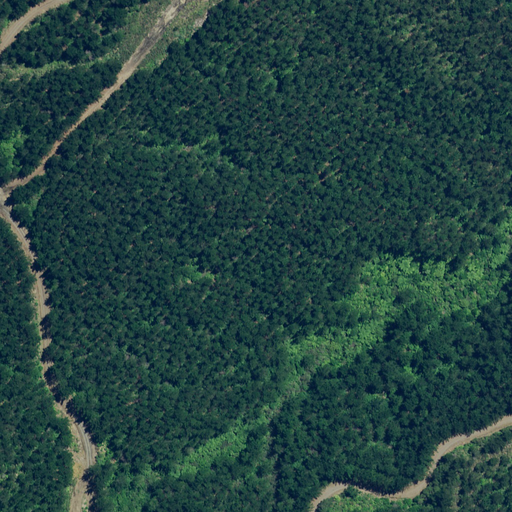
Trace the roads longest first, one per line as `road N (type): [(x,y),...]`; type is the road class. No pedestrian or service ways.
road 1 (track): [(95,511),(70,477),(71,424),(38,367),(24,252),(0,214)]
road 2 (track): [(511,412),(431,442),(394,481),(324,479),(288,511)]
road 3 (track): [(0,183),(37,155),(139,34)]
